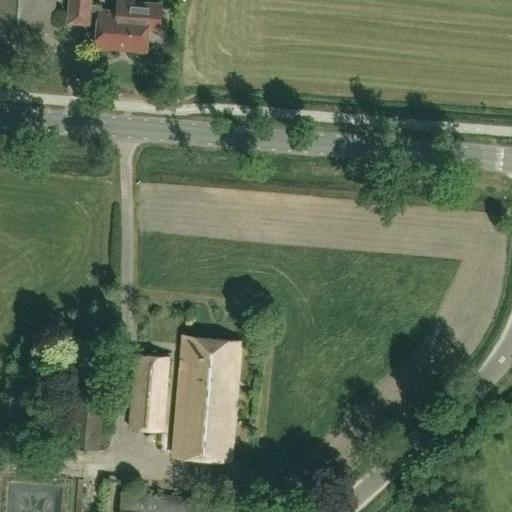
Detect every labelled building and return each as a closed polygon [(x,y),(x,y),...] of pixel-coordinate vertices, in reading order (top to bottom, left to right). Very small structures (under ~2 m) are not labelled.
[(0,0),(0,28),(52,33),(55,0),(0,0)] [(69,14),(89,15),(89,0),(70,0),(70,2),(69,14)] [(96,47),(146,51),(148,30),(160,31),(163,4),(123,0),(117,0),(116,12),(99,11),(96,47)] [(232,460),(242,341),(184,336),(174,456),(232,460)] [(105,449),(114,342),(76,338),(67,446),(105,449)] [(169,357),(133,354),(128,428),(164,430),(169,357)] [(120,511),(227,511),(229,500),(123,491),(120,511)]
